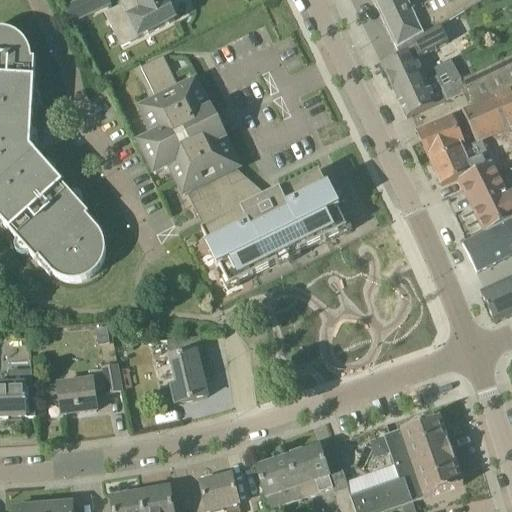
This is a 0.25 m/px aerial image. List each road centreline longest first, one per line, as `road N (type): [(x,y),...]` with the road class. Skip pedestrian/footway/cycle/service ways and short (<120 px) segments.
road 1 (residential): [(474,353),(257,429),(105,464),(0,474)]
road 2 (residential): [(474,353),(310,0)]
road 3 (residential): [(511,477),(474,353)]
